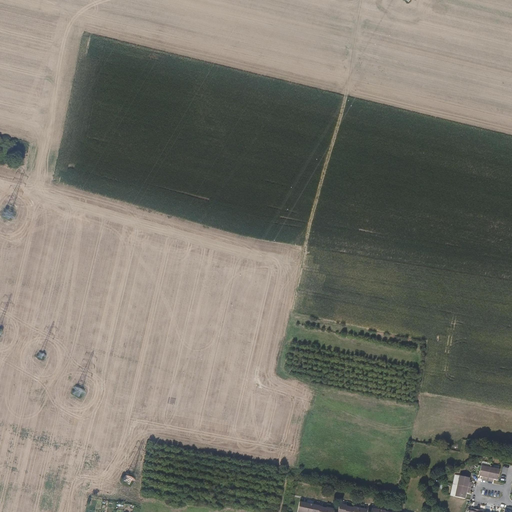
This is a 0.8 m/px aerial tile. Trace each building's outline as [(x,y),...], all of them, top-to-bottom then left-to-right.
[(488,479),(491,466),(482,464),(480,474),(483,475),(482,478),(488,479)] [(500,468),(491,466),(488,479),(494,480),(495,477),(498,478),(500,468)] [(458,475),(456,484),(469,487),(470,482),(467,481),(468,478),(458,475)] [(469,487),(456,484),(454,493),(464,496),(465,492),(468,493),(469,487)] [(299,502),(297,511),(304,511),(306,503),(299,502)] [(306,503),(304,511),(310,511),(312,504),(306,503)]
